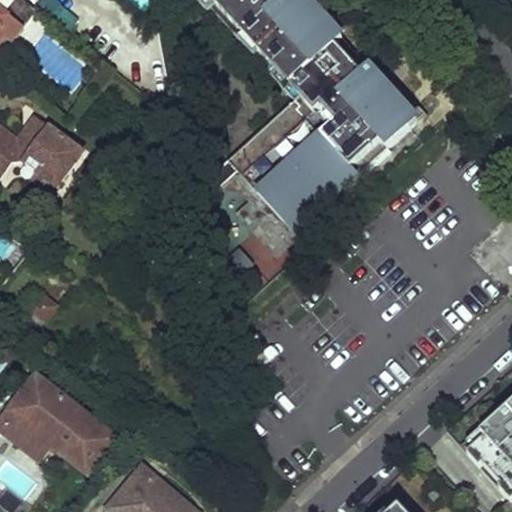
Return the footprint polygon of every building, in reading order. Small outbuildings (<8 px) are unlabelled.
[(0,0),(0,49),(6,43),(11,47),(23,31),(0,13),(0,0)] [(49,24),(60,10),(47,0),(43,0),(34,13),(49,24)] [(200,0),(295,105),(213,179),(277,251),(418,123),(409,113),(416,106),(399,86),(391,93),(306,0),(200,0)] [(66,37),(77,23),(60,10),(49,24),(66,37)] [(40,140),(48,129),(35,119),(27,130),(36,136),(40,140)] [(56,190),(82,155),(48,129),(40,140),(36,136),(20,139),(16,143),(0,130),(0,180),(10,167),(22,165),(56,190)] [(115,156),(123,143),(115,138),(106,152),(115,156)] [(166,248),(187,221),(157,198),(136,225),(166,248)] [(39,377),(0,427),(0,431),(42,463),(55,447),(93,476),(121,440),(39,377)] [(480,432),(463,447),(469,455),(468,456),(511,503),(511,407),(482,434),(480,432)] [(143,465),(109,508),(114,511),(204,511),(205,511),(143,465)] [(0,511),(11,511),(0,501),(0,511)]
